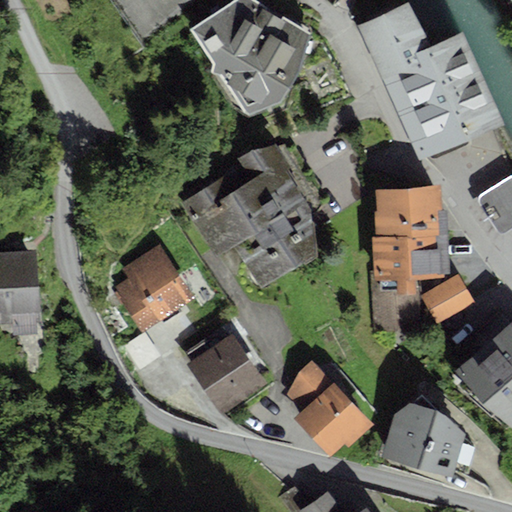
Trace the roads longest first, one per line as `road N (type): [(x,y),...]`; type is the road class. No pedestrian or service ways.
road 1 (residential): [(496,511),(197,436),(149,417),(117,385),(68,282),(65,117),(12,0)]
road 2 (residential): [(511,277),(442,184),(413,160),(335,21),(310,0)]
